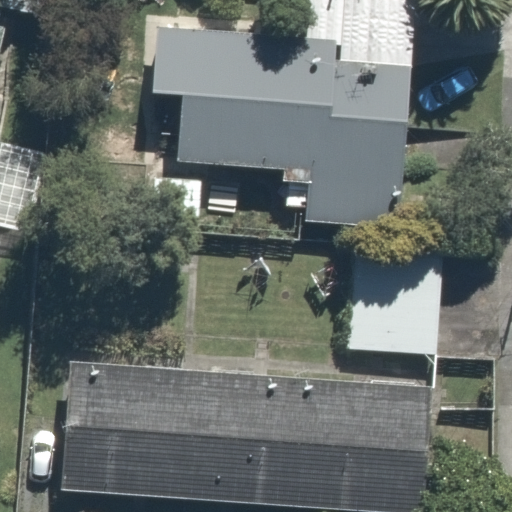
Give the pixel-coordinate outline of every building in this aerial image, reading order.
[(0,91),(14,29),(0,25),(0,91)] [(412,59),(156,33),(149,96),(183,100),(177,157),(290,169),(286,211),(395,222),(412,59)] [(207,177),(134,171),(129,225),(203,231),(207,177)] [(448,248),(352,241),(344,349),(440,357),(448,248)] [(418,511),(428,396),(73,369),(64,491),(336,511),(418,511)]
